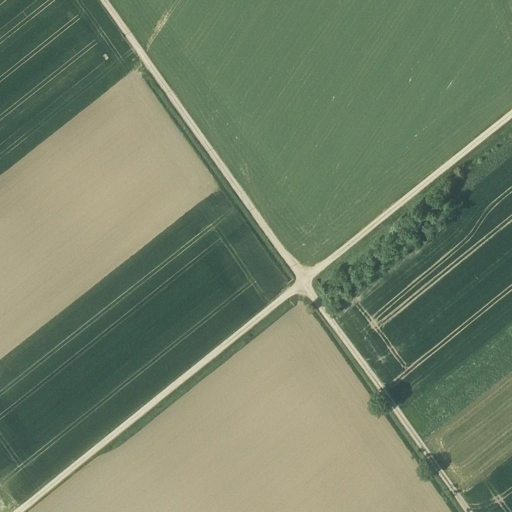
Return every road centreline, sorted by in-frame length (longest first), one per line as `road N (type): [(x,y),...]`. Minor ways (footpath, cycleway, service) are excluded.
road 1 (track): [(102,0),(471,511)]
road 2 (track): [(24,511),(511,114)]
